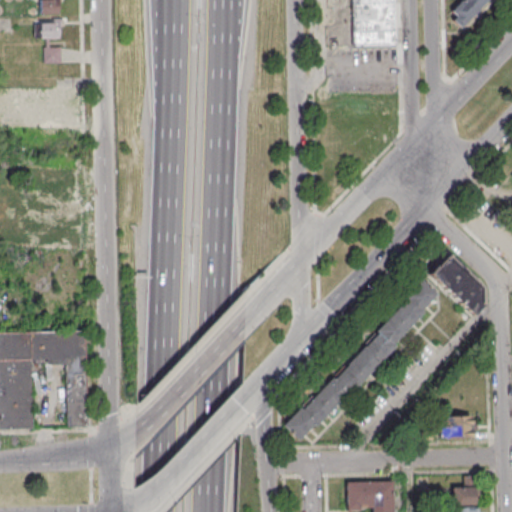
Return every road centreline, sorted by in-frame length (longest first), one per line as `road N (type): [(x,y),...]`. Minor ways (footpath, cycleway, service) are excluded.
road 1 (tertiary): [(98,0),(109,511)]
road 2 (motorway): [(209,511),(225,33)]
road 3 (motorway): [(174,41),(162,511)]
road 4 (residential): [(508,511),(496,284),(428,215)]
road 5 (tertiary): [(299,265),(291,0)]
road 6 (tertiary): [(245,401),(428,215)]
road 7 (residential): [(506,457),(265,465)]
road 8 (tertiary): [(417,147),(299,265)]
road 9 (tertiary): [(247,325),(137,435)]
road 10 (residential): [(417,147),(431,115),(428,0)]
road 11 (tertiary): [(139,505),(245,401)]
road 12 (residential): [(407,0),(417,147)]
road 13 (tertiary): [(511,43),(417,147)]
road 14 (tertiary): [(428,215),(511,124)]
